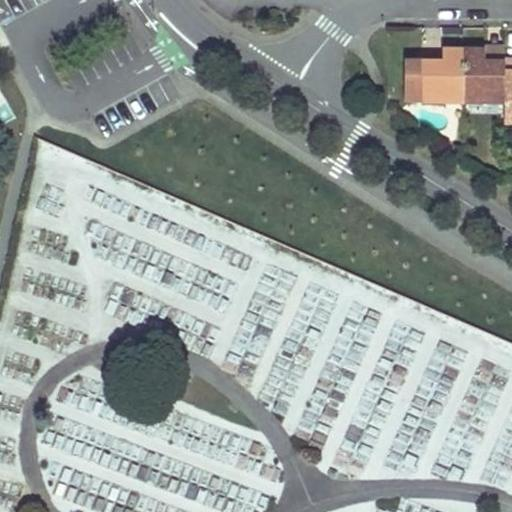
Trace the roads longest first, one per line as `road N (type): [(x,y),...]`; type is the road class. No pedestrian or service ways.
road 1 (residential): [(511,230),(288,91)]
road 2 (residential): [(288,91),(172,0)]
road 3 (residential): [(389,0),(349,13),(288,91)]
